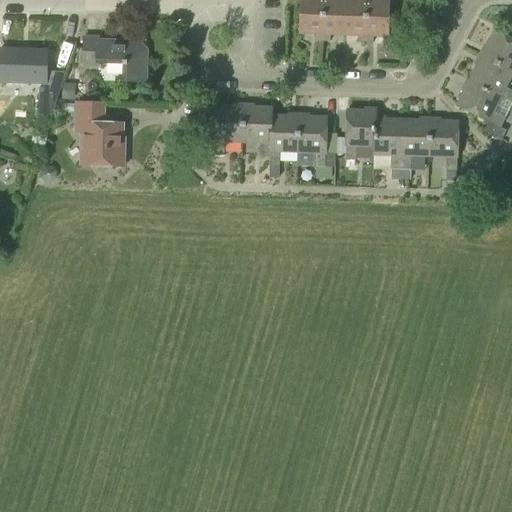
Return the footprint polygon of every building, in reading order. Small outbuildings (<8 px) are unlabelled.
[(321,41),(322,0),(300,0),(300,33),(315,34),(314,41),(321,41)] [(344,35),(344,0),(322,0),(321,41),(330,42),(330,34),(344,35)] [(365,43),(367,0),(356,0),(344,0),(344,35),(358,35),(357,43),(365,43)] [(387,36),(388,0),(378,0),(379,1),(367,0),(365,43),(373,43),(373,36),(387,36)] [(481,57),(511,71),(511,39),(494,31),(481,57)] [(145,82),(146,51),(138,42),(98,41),(98,37),(83,37),(82,67),(97,67),(97,64),(123,64),(123,82),(145,82)] [(0,81),(43,83),(45,83),(46,51),(0,49),(0,81)] [(511,91),(505,88),(511,74),(511,71),(481,57),(468,83),(500,98),(501,97),(511,102),(511,91)] [(493,112),(500,98),(468,83),(456,106),(488,122),(483,131),(501,141),(506,131),(500,128),(505,119),(493,112)] [(43,88),(39,88),(38,115),(52,116),(60,88),(43,88)] [(121,166),(122,146),(120,146),(121,125),(103,124),(104,104),(77,103),(76,132),(82,132),(81,165),(121,166)] [(242,143),(243,107),(215,106),(214,142),(214,155),(224,156),(224,142),(242,143)] [(270,157),(271,116),(271,108),(243,107),(242,143),(260,143),(259,157),(268,157),(270,157)] [(374,147),(375,119),(375,111),(346,110),(345,146),(346,146),(345,159),(355,160),(356,146),(373,147),(374,147)] [(299,152),(299,117),(271,116),(270,157),(268,157),(268,165),(278,165),(279,144),(280,144),(279,152),(299,152)] [(299,117),(299,152),(314,153),(314,167),(316,167),(324,167),(325,153),(326,118),(299,117)] [(401,169),(403,120),(375,119),(374,147),(373,147),(373,155),(391,156),(390,179),(400,180),(400,169),(401,169)] [(430,157),(431,121),(403,120),(401,169),(410,169),(411,156),(430,157)] [(431,121),(430,157),(446,157),(446,171),(456,171),(457,158),(458,122),(431,121)] [(332,167),(316,167),(316,179),(331,180),(332,167)]
